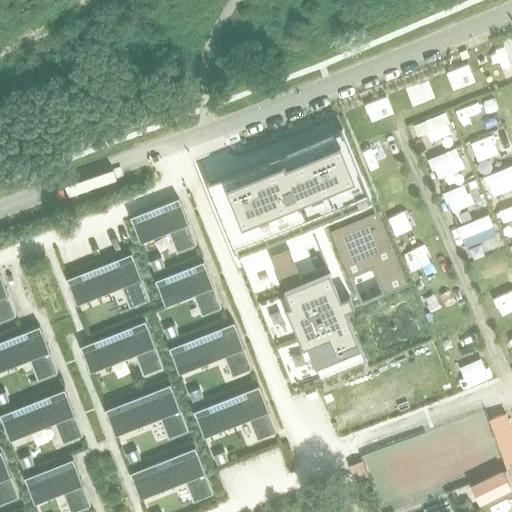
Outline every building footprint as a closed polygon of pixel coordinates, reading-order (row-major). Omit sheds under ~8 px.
[(425,79),(431,95),(459,85),(453,68),(425,79)] [(450,131),(475,124),(469,105),(445,112),(450,131)] [(432,117),(400,129),(404,142),(413,139),(417,148),(441,140),(432,117)] [(291,147),(206,182),(209,188),(234,250),(237,258),(238,257),(291,388),(320,376),(366,358),(345,308),(354,305),(354,306),(407,284),(370,194),(344,132),(294,153),(291,147)] [(480,139),(457,148),(465,168),(487,159),(480,139)] [(424,185),(454,174),(446,152),(416,164),(424,185)] [(504,169),(472,179),(479,201),(511,192),(504,169)] [(455,189),(432,196),(443,231),(447,230),(459,265),(485,256),(473,221),(463,225),(458,210),(462,209),(455,189)] [(178,196),(129,216),(139,242),(141,241),(139,237),(166,226),(176,251),(196,243),(178,196)] [(511,207),(488,210),(490,231),(511,228),(511,207)] [(511,248),(503,252),(511,272),(511,271),(511,248)] [(129,253),(64,278),(74,304),(76,304),(74,299),(117,282),(127,307),(147,299),(129,253)] [(160,256),(149,261),(153,270),(164,265),(160,256)] [(203,259),(154,279),(164,305),(166,304),(164,300),(191,289),(201,314),(221,306),(203,259)] [(471,285),(495,279),(490,259),(467,264),(471,285)] [(0,275),(0,320),(15,315),(0,275)] [(432,279),(404,291),(414,315),(442,302),(432,279)] [(507,322),(494,295),(473,305),(485,332),(507,322)] [(379,318),(387,342),(413,333),(406,309),(379,318)] [(419,328),(433,357),(443,352),(440,346),(456,339),(445,315),(419,328)] [(144,320),(79,346),(89,372),(91,371),(89,367),(132,350),(142,374),(162,366),(144,320)] [(232,321),(167,346),(178,373),(179,372),(177,368),(221,350),(230,375),(251,367),(232,321)] [(173,323),(162,328),(167,338),(178,333),(173,323)] [(38,325),(0,339),(0,365),(26,355),(36,379),(56,371),(38,325)] [(511,352),(511,337),(509,338),(507,332),(487,337),(492,358),(511,352)] [(446,391),(477,377),(465,351),(434,364),(446,391)] [(397,371),(406,390),(427,381),(419,361),(397,371)] [(169,383),(104,409),(114,435),(116,435),(114,430),(157,413),(167,437),(187,429),(169,383)] [(257,384),(193,410),(203,436),(204,436),(203,431),(246,414),(256,439),(276,431),(257,384)] [(198,387),(187,391),(191,402),(203,397),(198,387)] [(62,388),(0,412),(0,420),(8,440),(9,439),(7,435),(51,418),(61,442),(81,434),(62,388)] [(4,390),(0,392),(0,404),(8,401),(4,390)] [(511,432),(504,412),(488,418),(505,463),(511,460),(511,432)] [(194,446),(129,472),(139,498),(141,498),(139,493),(182,476),(192,501),(212,493),(194,446)] [(136,448),(124,453),(128,462),(140,458),(136,448)] [(223,450),(212,454),(216,463),(227,459),(223,450)] [(0,452),(0,503),(18,497),(0,452)] [(29,453),(18,458),(22,468),(33,463),(29,453)] [(72,458),(23,477),(34,503),(35,503),(33,498),(61,487),(70,511),(71,511),(91,504),(72,458)] [(360,459),(346,463),(351,478),(365,473),(360,459)] [(479,502),(506,489),(498,473),(471,486),(479,502)] [(472,511),(495,511),(491,501),(471,510),(472,511)]
